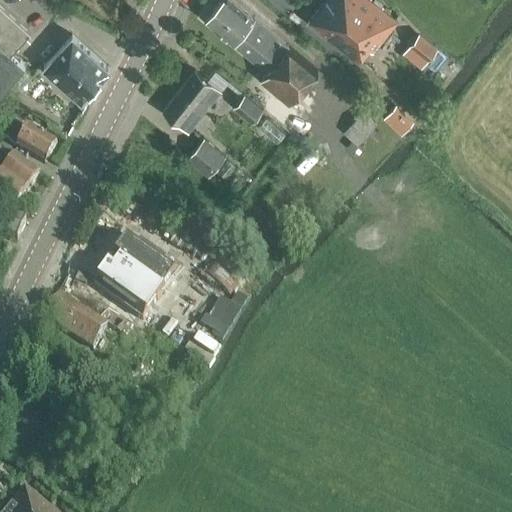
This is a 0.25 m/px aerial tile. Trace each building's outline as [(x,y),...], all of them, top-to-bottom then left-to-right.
[(289,103),(318,70),(234,0),(220,0),(204,19),(267,71),(260,79),(289,103)] [(373,51),(398,20),(372,0),(325,0),(310,19),(309,19),(308,21),(310,22),(359,61),(369,48),(373,51)] [(0,104),(19,85),(27,92),(39,79),(24,66),(25,65),(11,52),(31,30),(0,2),(0,104)] [(438,47),(419,32),(409,44),(428,59),(438,47)] [(73,34),(52,57),(44,66),(82,99),(110,67),(73,34)] [(444,79),(459,70),(448,50),(433,58),(444,79)] [(196,71),(179,91),(205,112),(222,91),(196,71)] [(205,112),(179,91),(163,111),(188,132),(205,112)] [(263,109),(244,94),(234,106),(252,122),(263,109)] [(403,132),(412,123),(395,105),(385,114),(403,132)] [(377,123),(362,110),(343,131),(358,145),(377,123)] [(45,165),(48,159),(57,144),(30,128),(22,140),(11,132),(6,140),(18,148),(17,149),(45,165)] [(225,155),(204,137),(187,157),(209,175),(225,155)] [(0,159),(0,172),(27,192),(41,174),(15,156),(9,165),(0,159)] [(27,192),(0,172),(0,200),(14,211),(27,192)] [(0,233),(18,242),(26,223),(0,210),(0,233)] [(130,237),(96,286),(145,320),(179,270),(130,237)] [(201,273),(231,298),(252,274),(239,263),(222,249),(201,273)] [(45,319),(66,332),(81,308),(59,295),(45,319)] [(81,308),(66,332),(94,350),(109,325),(117,331),(122,322),(127,325),(129,320),(108,307),(99,320),(81,308)] [(50,511),(24,489),(4,511),(50,511)]
